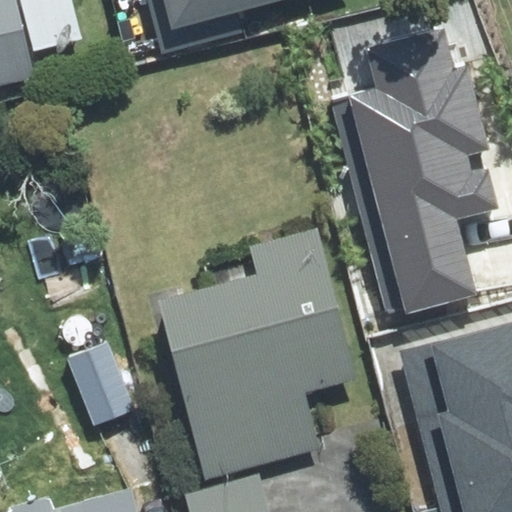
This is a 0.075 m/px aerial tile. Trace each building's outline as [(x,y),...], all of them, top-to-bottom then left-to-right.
[(0,0),(0,88),(40,79),(33,50),(88,36),(79,0),(0,0)] [(179,0),(190,35),(308,0),(179,0)] [(438,99),(343,124),(381,266),(475,241),(438,99)] [(276,272),(169,299),(214,478),(328,449),(313,388),(364,375),(326,223),(267,237),(276,272)] [(118,339),(69,356),(97,435),(146,418),(118,339)] [(511,511),(511,491),(489,398),(408,418),(431,511),(511,511)] [(279,511),(269,470),(189,490),(194,511),(279,511)] [(152,511),(144,484),(45,511),(152,511)]
